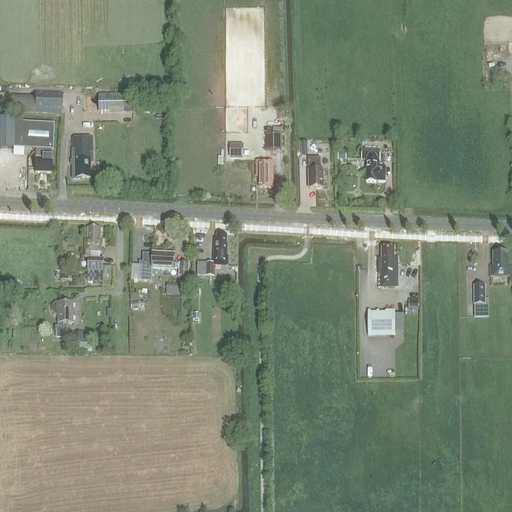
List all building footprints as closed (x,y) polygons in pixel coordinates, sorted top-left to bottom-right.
[(62,93),(35,92),(34,114),(61,115),(62,93)] [(103,94),(104,113),(139,113),(139,94),(103,94)] [(11,119),(0,118),(0,148),(11,149),(11,119)] [(13,120),(13,148),(36,150),(35,174),(51,174),(51,150),(52,150),(53,124),(22,122),(23,120),(13,120)] [(282,135),(265,135),(265,152),(282,152),(282,135)] [(71,162),(71,166),(72,166),(72,180),(81,180),(81,179),(90,179),(90,163),(93,163),(92,138),(72,138),(72,162),(71,162)] [(242,158),(242,150),(230,150),(230,158),(242,158)] [(367,160),(367,166),(366,183),(376,183),(385,183),(386,167),(379,167),(380,161),(380,151),(362,150),(361,160),(367,160)] [(323,189),(323,170),(319,170),(319,168),(320,168),(320,158),(308,159),(309,170),(308,170),(309,189),(316,189),(317,190),(321,190),(322,189),(323,189)] [(259,189),(273,189),(272,162),(256,162),(256,176),(259,177),(259,189)] [(88,229),(87,240),(85,240),(84,252),(102,253),(103,241),(100,241),(101,229),(88,229)] [(228,257),(227,256),(227,246),(226,245),(226,237),(217,236),(217,240),(214,240),(213,264),(206,264),(205,276),(214,277),(214,267),(228,268),(228,257)] [(378,288),(397,288),(397,258),(394,258),(394,248),(381,248),(381,260),(378,260),(378,288)] [(173,269),(179,269),(179,277),(187,277),(188,264),(179,264),(179,265),(174,264),(174,255),(152,253),(152,255),(143,255),(143,263),(139,263),(139,266),(142,266),(141,282),(151,282),(151,269),(173,271),(173,269)] [(490,277),(511,277),(511,267),(508,267),(508,253),(493,253),(493,267),(490,267),(490,277)] [(103,259),(88,258),(87,282),(102,283),(103,259)] [(180,286),(166,285),(165,294),(179,295),(180,286)] [(474,286),(474,305),(485,305),(485,286),(474,286)] [(138,311),(138,309),(140,309),(139,303),(130,303),(131,310),(133,310),(133,311),(138,311)] [(67,340),(67,324),(72,324),(72,304),(54,304),(53,305),(51,307),(51,312),(53,314),(55,316),(57,316),(58,328),(55,328),(56,340),(67,340)] [(395,337),(395,313),(368,313),(368,337),(395,337)] [(92,343),(84,343),(84,332),(74,333),(75,349),(92,349),(92,343)]
